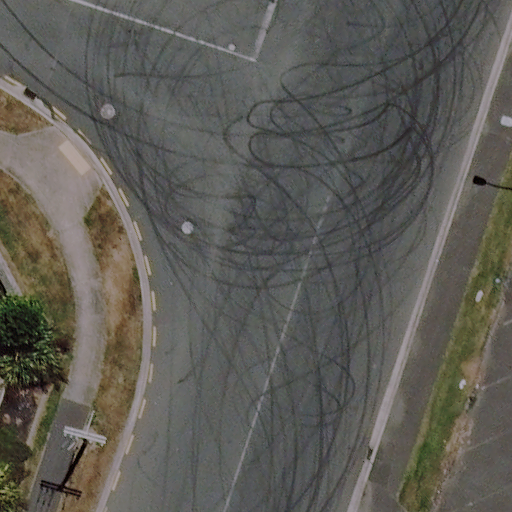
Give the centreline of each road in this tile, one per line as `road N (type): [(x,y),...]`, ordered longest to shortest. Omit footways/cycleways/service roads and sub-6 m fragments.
road 1 (tertiary): [(370,95),(233,511)]
road 2 (unclassified): [(370,95),(74,0)]
